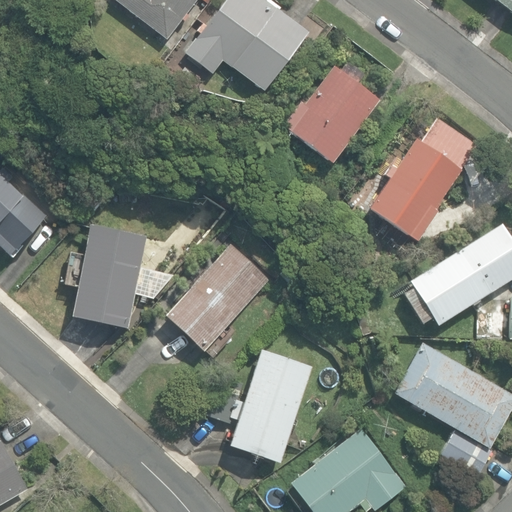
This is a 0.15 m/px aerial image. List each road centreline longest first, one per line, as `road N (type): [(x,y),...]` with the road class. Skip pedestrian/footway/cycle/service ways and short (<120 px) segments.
road 1 (unclassified): [(191,511),(0,331)]
road 2 (residential): [(511,99),(387,0)]
